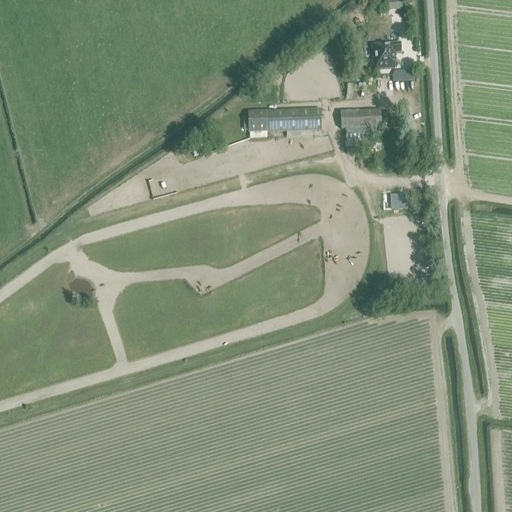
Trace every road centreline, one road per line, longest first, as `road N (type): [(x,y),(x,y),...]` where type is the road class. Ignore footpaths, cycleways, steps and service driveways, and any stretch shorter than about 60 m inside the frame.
road 1 (track): [(0,422),(317,325),(346,309),(365,285),(377,260),(378,227),(370,199),(338,165),(322,163),(83,226),(0,282)]
road 2 (unclassified): [(477,511),(429,0)]
road 3 (track): [(457,320),(438,326),(428,315),(360,324),(0,431)]
road 4 (track): [(0,254),(329,0)]
